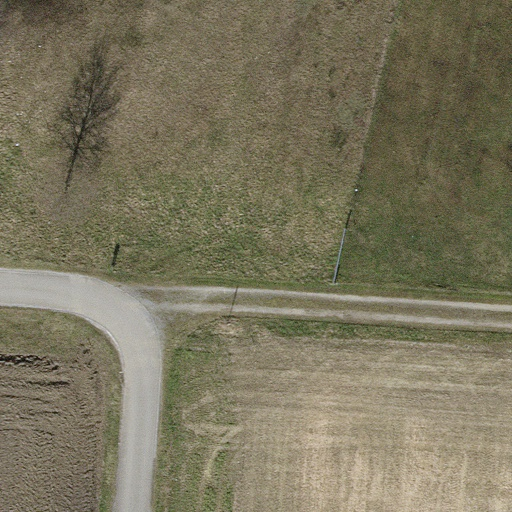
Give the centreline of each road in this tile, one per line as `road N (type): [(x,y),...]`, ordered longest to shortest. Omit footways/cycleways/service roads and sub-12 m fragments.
road 1 (track): [(511,318),(253,302),(116,309)]
road 2 (track): [(135,511),(145,389),(135,329),(116,309),(86,297),(0,288)]
